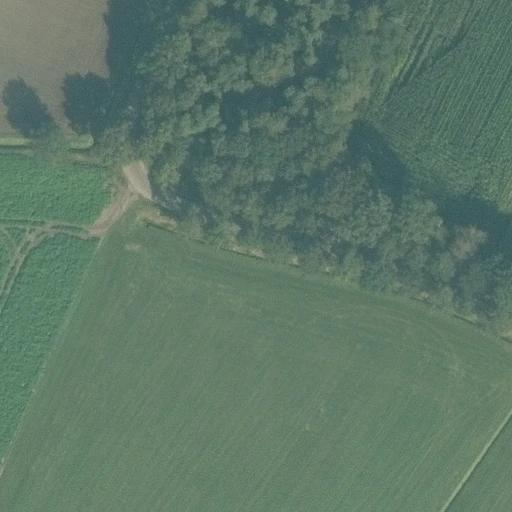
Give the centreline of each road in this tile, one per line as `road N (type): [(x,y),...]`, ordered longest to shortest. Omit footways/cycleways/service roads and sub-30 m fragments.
road 1 (unclassified): [(511,312),(411,265),(222,223),(139,182),(112,146),(171,0)]
road 2 (unknown): [(124,162),(0,173)]
